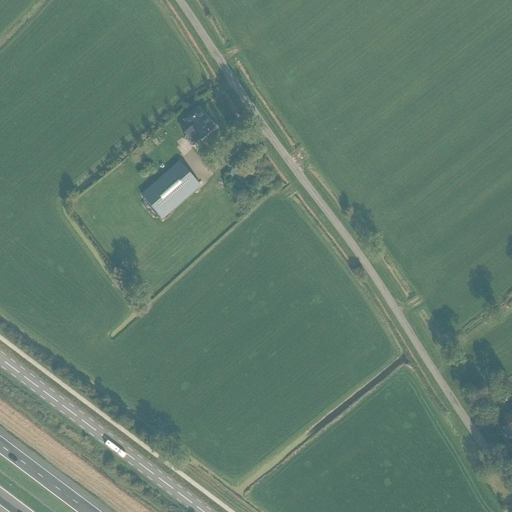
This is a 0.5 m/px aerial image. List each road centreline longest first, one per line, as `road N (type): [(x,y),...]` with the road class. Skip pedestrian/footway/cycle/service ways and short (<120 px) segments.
road 1 (unclassified): [(511,484),(175,0)]
road 2 (tertiary): [(200,511),(0,361)]
